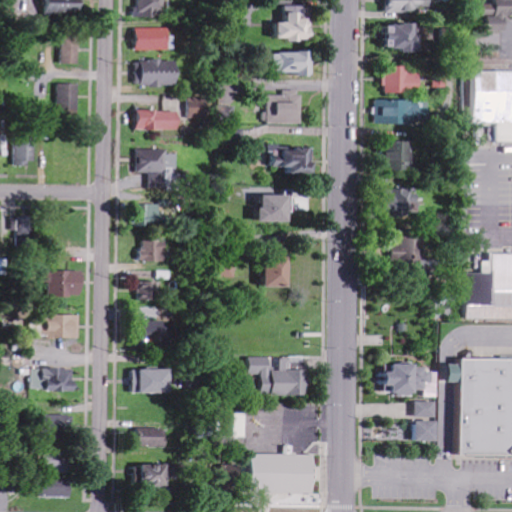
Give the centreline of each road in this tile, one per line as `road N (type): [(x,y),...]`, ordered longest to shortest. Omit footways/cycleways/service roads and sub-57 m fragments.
road 1 (residential): [(104,0),(93,511)]
road 2 (residential): [(342,511),(344,0)]
